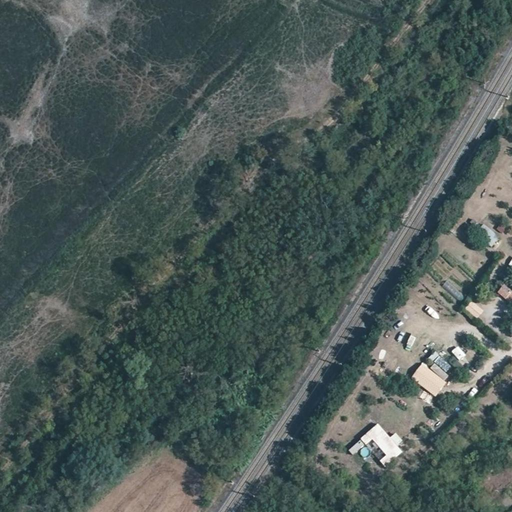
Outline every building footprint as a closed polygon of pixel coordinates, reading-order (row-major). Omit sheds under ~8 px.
[(484,224),(476,233),(492,247),(500,238),(484,224)] [(448,280),(442,287),(459,303),(465,296),(448,280)] [(511,286),(505,282),(497,293),(511,304),(511,301),(511,286)] [(477,319),(484,310),(471,300),(464,309),(477,319)] [(391,347),(382,360),(393,367),(402,355),(391,347)] [(423,362),(412,376),(436,394),(446,380),(423,362)] [(379,423),(361,438),(367,444),(373,439),(387,455),(381,461),(386,467),(403,452),(398,445),(404,440),(397,432),(391,437),(379,423)] [(353,454),(365,447),(361,441),(350,448),(353,454)]
